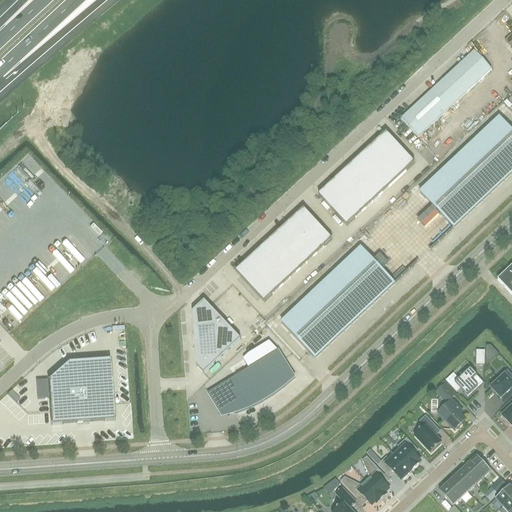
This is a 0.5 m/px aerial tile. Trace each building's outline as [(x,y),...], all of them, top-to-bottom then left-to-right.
[(474,51),(401,119),(418,137),(490,70),(474,51)] [(511,172),(511,130),(500,117),(419,193),(453,228),(511,172)] [(386,132),(318,195),(347,226),(415,163),(386,132)] [(59,190),(25,155),(7,173),(18,184),(22,180),(45,204),(59,190)] [(332,239),(304,209),(236,272),(264,302),(332,239)] [(362,248),(281,323),(315,359),(395,283),(382,269),(388,264),(380,256),(375,261),(362,248)] [(511,294),(511,265),(497,279),(511,294)] [(205,300),(192,312),(196,366),(204,374),(241,340),(205,300)] [(249,368),(208,393),(217,408),(224,410),(224,408),(230,410),(229,411),(236,413),(249,408),(261,402),(273,395),(284,386),(294,377),(278,351),(269,342),(249,355),(243,359),(249,368)] [(492,347),(487,347),(486,367),(499,355),(492,347)] [(484,365),(485,351),(476,350),(476,365),(484,365)] [(110,360),(68,363),(48,380),(51,425),(115,420),(110,360)] [(471,368),(455,383),(464,393),(463,394),(468,399),(476,391),(475,390),(481,384),(475,377),(477,375),(471,368)] [(511,375),(507,370),(499,377),(500,378),(490,388),(500,399),(509,391),(511,393),(511,375)] [(437,413),(449,426),(450,430),(453,430),(454,431),(456,430),(459,430),(459,426),(465,421),(459,415),(462,413),(450,400),(454,396),(444,386),(436,393),(440,398),(438,400),(437,413)] [(10,392),(6,395),(15,404),(18,400),(10,392)] [(511,405),(505,410),(507,412),(502,416),(503,417),(502,418),(507,423),(508,422),(511,426),(511,405)] [(422,429),(414,436),(431,454),(442,443),(432,433),(437,428),(425,416),(419,422),(419,427),(422,429)] [(401,450),(395,455),(411,472),(421,463),(411,453),(416,448),(407,438),(397,447),(401,450)] [(411,472),(395,455),(390,460),(387,457),(377,465),(387,475),(392,471),(401,481),(411,472)] [(365,481),(382,499),(387,495),(386,493),(389,490),(380,479),(384,475),(367,457),(362,461),(369,477),(365,481)] [(469,464),(483,479),(491,471),(477,457),(469,464)] [(469,464),(462,471),(475,486),(483,479),(469,464)] [(454,478),(468,493),(475,486),(462,471),(454,478)] [(382,499),(365,481),(360,485),(345,477),(340,481),(358,500),(362,496),(372,506),(375,503),(377,504),(382,499)] [(447,485),(460,499),(468,493),(454,478),(447,485)] [(336,479),(329,484),(335,490),(340,485),(336,479)] [(497,485),(502,489),(506,485),(502,480),(497,485)] [(447,485),(439,492),(453,507),(460,499),(447,485)] [(511,488),(510,486),(495,500),(503,508),(511,498),(511,488)] [(493,498),(497,494),(491,488),(484,495),(486,497),(490,501),(493,498)] [(344,502),(333,511),(351,511),(348,508),(349,507),(350,509),(356,504),(342,489),(336,494),(344,502)] [(490,501),(486,497),(481,501),(485,505),(490,501)] [(511,511),(511,498),(503,508),(506,511),(511,511)]
